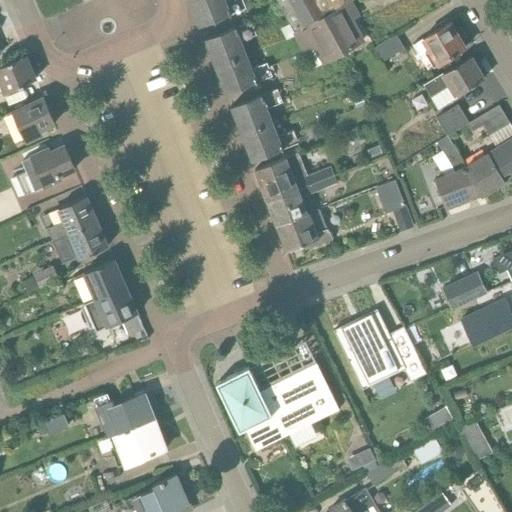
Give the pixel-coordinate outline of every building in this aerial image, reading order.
[(189,0),(200,27),(246,9),(242,0),(228,0),(225,1),(224,0),(189,0)] [(293,32),(352,0),(351,0),(277,0),(294,30),(292,31),(293,32)] [(363,40),(352,20),(360,15),(352,0),(293,32),(304,53),(305,52),(313,67),(363,40)] [(242,40),(255,35),(250,22),(205,39),(215,67),(247,54),(242,40)] [(413,45),(429,70),(465,48),(449,22),(413,45)] [(404,48),(397,36),(375,50),(382,62),(404,48)] [(271,77),(266,63),(258,66),(253,52),(247,54),(215,67),(226,94),(271,77)] [(4,93),(17,87),(35,79),(25,56),(0,66),(0,85),(1,85),(4,93)] [(470,56),(444,72),(424,83),(431,96),(451,84),(457,95),(483,79),(482,76),(482,74),(479,68),(477,67),(470,56)] [(268,108),(281,102),(276,89),(231,107),(241,134),(273,122),(268,108)] [(12,111),(26,142),(42,135),(40,130),(54,124),(43,97),(12,111)] [(354,103),(357,109),(366,105),(363,99),(354,103)] [(447,135),(469,122),(457,104),(436,117),(447,135)] [(489,135),(510,123),(499,104),(468,123),(473,130),(483,125),(489,135)] [(298,144),(292,130),(284,133),(278,120),(273,122),(241,134),(252,162),(298,144)] [(482,194),(466,168),(447,136),(438,141),(456,171),(436,178),(446,207),(482,194)] [(466,168),(482,194),(511,176),(511,140),(497,149),(466,168)] [(60,176),(75,169),(64,145),(50,152),(48,147),(22,159),(36,190),(61,179),(60,176)] [(366,150),(370,159),(382,154),(379,145),(366,150)] [(267,201),(334,176),(330,167),(307,176),(298,153),(255,169),(267,201)] [(277,225),(319,210),(319,209),(313,211),(307,194),(336,183),(334,176),(267,201),(277,225)] [(387,213),(393,210),(405,206),(404,205),(394,181),(377,187),(387,213)] [(69,233),(97,221),(86,196),(58,208),(63,220),(47,227),(53,240),(69,233)] [(393,210),(394,213),(401,231),(413,227),(405,208),(405,206),(393,210)] [(332,238),(328,228),(327,229),(319,210),(277,225),(287,251),(303,245),(305,249),(332,238)] [(80,258),(90,254),(108,246),(97,221),(69,233),(80,258)] [(511,281),(511,280),(511,250),(488,261),(494,274),(506,268),(511,281)] [(95,298),(125,284),(114,259),(84,272),(95,298)] [(39,287),(58,278),(53,266),(43,270),(42,268),(33,272),(39,287)] [(451,307),(487,291),(478,273),(443,289),(451,307)] [(90,329),(95,327),(97,331),(122,319),(129,335),(144,328),(125,284),(95,298),(79,305),(90,329)] [(472,344),(511,326),(511,315),(505,299),(461,319),(472,344)] [(334,330),(363,389),(405,369),(411,382),(426,374),(404,327),(388,335),(376,310),(334,330)] [(339,409),(325,381),(316,363),(259,391),(282,437),(339,409)] [(259,391),(249,368),(217,383),(240,430),(245,427),(256,449),(282,437),(259,391)] [(454,392),(454,399),(467,397),(466,390),(454,392)] [(113,436),(154,419),(144,394),(113,406),(108,393),(94,399),(109,436),(113,435),(113,436)] [(453,420),(446,407),(424,419),(432,432),(453,420)] [(63,414),(45,421),(49,432),(50,433),(68,426),(63,414)] [(124,464),(147,455),(166,448),(154,419),(113,436),(124,464)] [(49,432),(45,421),(45,420),(36,424),(40,435),(49,432)] [(492,452),(475,421),(459,428),(476,460),(492,452)] [(358,453),(364,465),(375,460),(370,448),(358,453)] [(399,455),(367,474),(373,484),(405,465),(399,455)] [(170,511),(171,511),(189,504),(176,474),(153,484),(154,487),(124,501),(129,511),(170,511)] [(310,500),(303,486),(292,491),(299,505),(310,500)] [(378,511),(365,490),(347,501),(346,499),(330,509),(332,511),(378,511)] [(414,511),(442,511),(451,505),(442,492),(414,511)]
